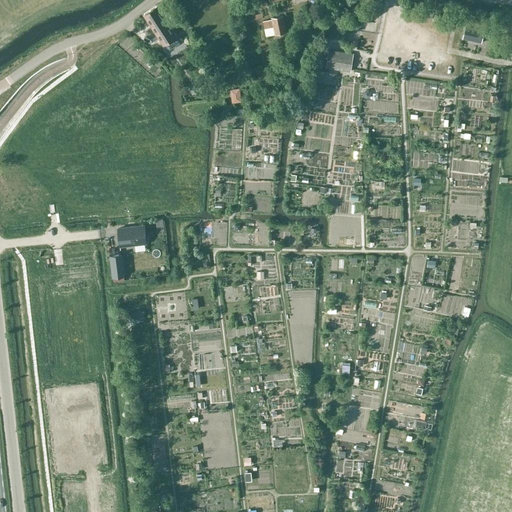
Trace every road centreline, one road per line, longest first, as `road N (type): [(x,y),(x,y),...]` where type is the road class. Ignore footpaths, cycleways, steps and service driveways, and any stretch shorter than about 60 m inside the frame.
road 1 (unclassified): [(18,511),(0,335)]
road 2 (unclassified): [(150,0),(0,86)]
